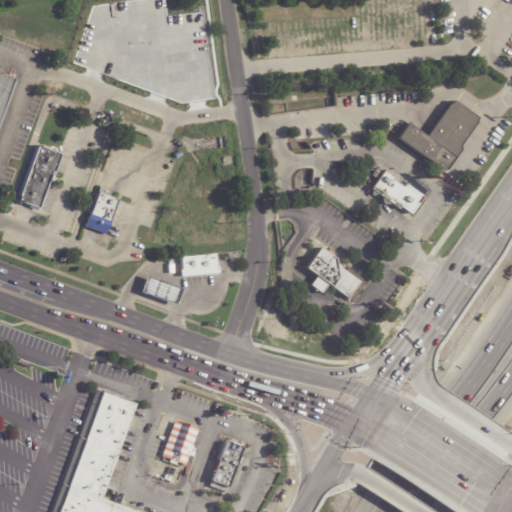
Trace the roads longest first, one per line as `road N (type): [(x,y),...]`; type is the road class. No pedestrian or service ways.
road 1 (residential): [(227,0),(258,246),(255,279),(226,358)]
road 2 (secondary): [(311,388),(57,295)]
road 3 (motorway): [(511,305),(370,511)]
road 4 (secondary): [(0,298),(189,369)]
road 5 (secondary): [(504,492),(380,415)]
road 6 (secondary): [(432,316),(383,359),(311,388)]
road 7 (secondary): [(511,202),(432,316)]
road 8 (motorway): [(436,508),(511,396)]
road 9 (secondary): [(262,397),(297,438),(302,474),(294,511)]
